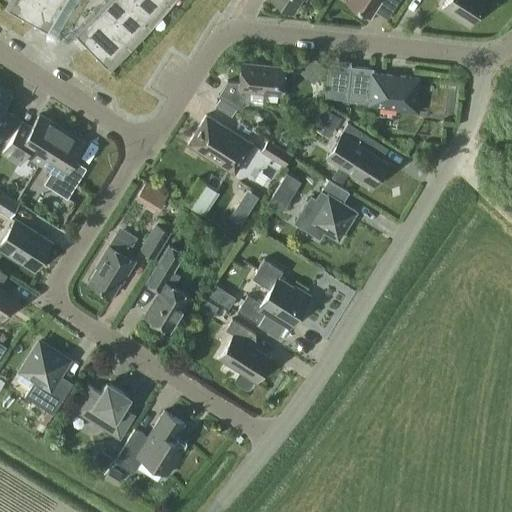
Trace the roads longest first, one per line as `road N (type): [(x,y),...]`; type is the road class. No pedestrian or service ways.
road 1 (residential): [(271,437),(52,307),(50,288),(144,143)]
road 2 (residential): [(271,437),(353,321),(472,121),(481,59)]
road 3 (residential): [(144,143),(223,32),(481,59)]
road 4 (residential): [(144,143),(0,49)]
